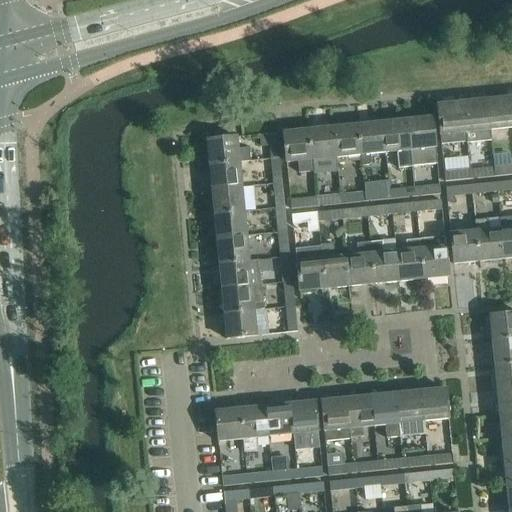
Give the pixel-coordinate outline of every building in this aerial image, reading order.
[(511,105),(511,98),(487,101),(490,131),(511,128),(511,105)] [(490,131),(487,101),(462,103),(465,133),(490,131)] [(465,133),(462,103),(437,106),(441,146),(466,143),(465,133)] [(437,165),(432,118),(406,121),(411,168),(437,165)] [(406,121),(381,123),(384,153),(399,151),(401,169),(411,168),(406,121)] [(381,123),(357,126),(360,155),(361,166),(369,166),(371,163),(370,154),(384,153),(381,123)] [(360,155),(357,126),(333,128),(336,158),(360,155)] [(336,158),(333,128),(308,131),(311,160),(336,158)] [(311,160),(308,131),(283,133),(286,163),(298,161),(300,173),(313,172),(311,160)] [(271,160),(280,159),(277,134),(268,135),(271,160)] [(250,149),(238,150),(237,138),(207,141),(209,166),(239,163),(251,162),(250,149)] [(280,159),(271,160),(273,186),(282,185),(280,159)] [(242,189),(239,163),(209,166),(212,192),(242,189)] [(511,166),(494,168),(495,178),(511,175),(511,166)] [(494,168),(469,171),(470,180),(495,178),(494,168)] [(470,180),(469,171),(444,173),(445,183),(470,180)] [(511,191),(511,181),(495,183),(496,193),(511,191)] [(496,193),(495,183),(471,186),(472,195),(496,193)] [(285,209),(282,185),(273,186),(276,210),(285,209)] [(439,185),(413,188),(414,197),(440,195),(439,185)] [(472,195),(471,186),(445,188),(446,198),(472,195)] [(413,188),(388,190),(389,200),(414,197),(413,188)] [(244,213),(242,189),(212,192),(214,216),(244,213)] [(388,190),(364,193),(365,202),(389,200),(388,190)] [(364,193),(339,195),(340,205),(365,202),(364,193)] [(339,195),(315,198),(315,207),(340,205),(339,195)] [(315,207),(315,198),(289,200),(290,210),(315,207)] [(414,203),(415,213),(442,210),(441,201),(414,203)] [(415,213),(414,203),(390,206),(391,215),(415,213)] [(391,215),(390,206),(365,208),(366,218),(391,215)] [(366,218),(365,208),(341,211),(342,220),(366,218)] [(287,233),(285,209),(276,210),(278,234),(287,233)] [(341,211),(316,213),(317,223),(342,220),(341,211)] [(244,213),(214,216),(217,240),(247,237),(244,213)] [(317,223),(316,213),(292,216),(293,225),(317,223)] [(511,217),(499,219),(500,230),(503,260),(511,258),(511,217)] [(500,230),(499,219),(474,222),(475,233),(478,262),(503,260),(500,230)] [(290,259),(287,233),(278,234),(281,259),(290,259)] [(478,262),(475,233),(450,235),(453,265),(478,262)] [(249,262),(247,237),(217,240),(219,266),(249,263),(249,262)] [(432,238),(433,248),(419,249),(422,280),(449,277),(445,237),(432,238)] [(383,243),(369,245),(373,285),(397,283),(394,252),(384,253),(383,243)] [(357,246),(358,256),(345,257),(349,287),(373,285),(369,245),(357,246)] [(333,247),(319,248),(324,290),(349,287),(345,257),(334,258),(333,247)] [(324,290),(319,248),(295,251),(299,292),(324,290)] [(422,280),(419,249),(394,252),(397,283),(422,280)] [(292,283),(290,259),(281,259),(283,284),(292,283)] [(259,261),(249,262),(249,263),(219,266),(222,290),(262,286),(259,261)] [(292,283),(283,284),(286,308),(295,307),(292,283)] [(264,311),(262,286),(222,290),(224,315),(254,312),(264,311)] [(295,307),(286,308),(288,333),(297,332),(295,307)] [(256,337),(254,312),(224,315),(226,340),(256,337)] [(492,342),(511,339),(511,314),(490,317),(492,342)] [(511,365),(511,339),(492,342),(495,367),(511,365)] [(511,389),(511,365),(495,367),(497,391),(511,389)] [(511,389),(497,391),(499,415),(511,413),(511,389)] [(419,392),(422,422),(449,420),(446,390),(419,392)] [(419,392),(395,395),(398,425),(422,422),(419,392)] [(395,395),(370,397),(373,427),(385,426),(386,439),(399,438),(398,425),(395,395)] [(373,427),(370,397),(345,400),(349,440),(364,438),(363,428),(373,427)] [(349,440),(345,400),(321,402),(325,442),(349,440)] [(289,405),(292,435),(293,451),(304,450),(303,434),(318,433),(315,403),(289,405)] [(292,435),(289,405),(264,408),(267,438),(292,435)] [(267,438),(264,408),(239,410),(242,440),(244,454),(258,452),(256,439),(267,438)] [(242,440),(239,410),(215,412),(218,443),(242,440)] [(511,413),(499,415),(502,441),(511,439),(511,413)] [(511,439),(502,441),(504,465),(511,464),(511,439)] [(426,458),(427,467),(453,465),(452,455),(426,458)] [(427,467),(426,458),(401,460),(402,470),(427,467)] [(401,460),(376,463),(377,472),(402,470),(401,460)] [(377,472),(376,463),(351,465),(352,475),(377,472)] [(352,475),(351,465),(328,468),(329,477),(352,475)] [(322,469),(298,472),(298,480),(323,478),(322,469)] [(427,473),(428,482),(455,479),(454,470),(427,473)] [(295,471),(270,474),(271,483),(296,480),(295,471)] [(428,482),(427,473),(403,475),(404,485),(428,482)] [(271,483),(270,474),(246,476),(247,485),(271,483)] [(404,485),(403,475),(378,478),(378,487),(404,485)] [(247,485),(246,476),(222,478),(223,488),(247,485)] [(378,478),(353,480),(354,490),(378,487),(378,478)] [(354,490),(353,480),(330,483),(331,492),(354,490)] [(297,485),(298,495),(324,492),(323,483),(297,485)] [(298,495),(297,485),(272,488),(272,497),(298,495)] [(272,497),(272,488),(247,490),(248,500),(272,497)] [(248,500),(247,490),(223,493),(224,502),(248,500)]
